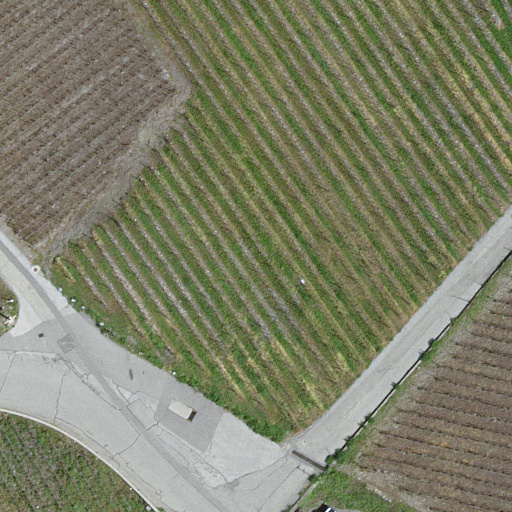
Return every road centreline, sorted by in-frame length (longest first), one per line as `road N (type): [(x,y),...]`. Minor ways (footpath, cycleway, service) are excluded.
road 1 (unclassified): [(511,236),(326,448),(253,511)]
road 2 (unclassified): [(209,511),(109,428),(49,394)]
road 3 (unclassified): [(49,394),(52,323),(0,251)]
